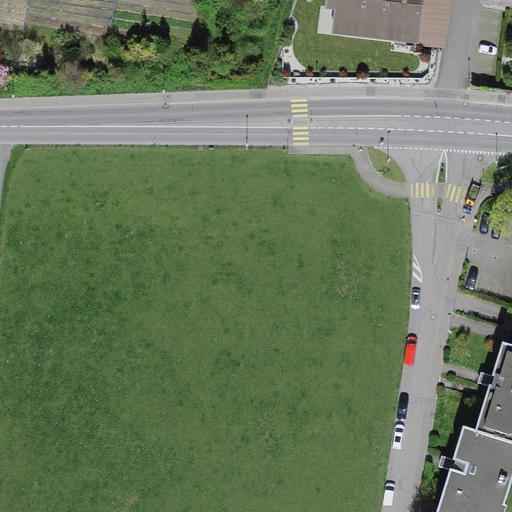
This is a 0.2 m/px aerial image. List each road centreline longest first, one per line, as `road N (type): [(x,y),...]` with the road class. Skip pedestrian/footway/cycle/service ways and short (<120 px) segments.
road 1 (secondary): [(447,124),(0,126)]
road 2 (residential): [(447,124),(402,511)]
